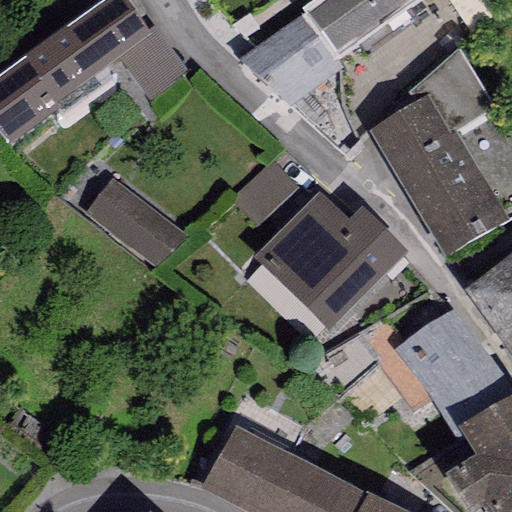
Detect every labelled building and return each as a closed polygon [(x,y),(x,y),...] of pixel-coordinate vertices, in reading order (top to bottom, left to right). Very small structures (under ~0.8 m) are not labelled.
[(116,0),(115,0),(0,81),(0,140),(10,155),(60,120),(55,112),(149,46),(116,0)] [(432,0),(328,0),(300,21),(338,72),(434,1),(432,0)] [(288,112),(338,72),(300,21),(237,65),(288,112)] [(428,103),(368,136),(443,268),(511,229),(457,136),(449,140),(428,103)] [(121,177),(93,212),(165,270),(193,235),(121,177)] [(350,231),(317,198),(252,261),(328,338),(408,261),(364,217),(350,231)] [(511,259),(463,296),(511,364),(511,259)] [(511,405),(511,389),(451,316),(395,358),(455,443),(511,405)] [(511,511),(511,405),(455,443),(472,468),(444,487),(460,511),(511,511)] [(363,511),(366,508),(236,433),(199,496),(227,511),(363,511)]
